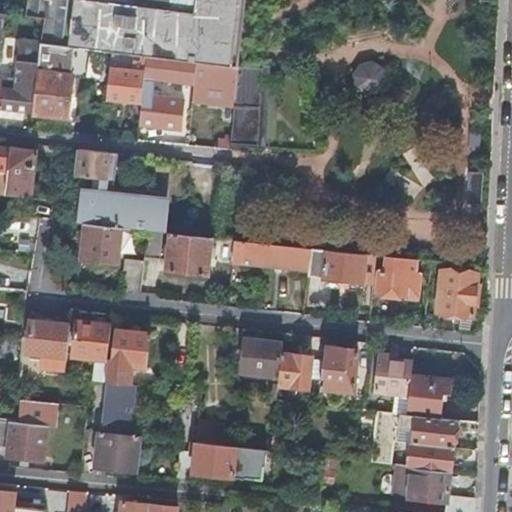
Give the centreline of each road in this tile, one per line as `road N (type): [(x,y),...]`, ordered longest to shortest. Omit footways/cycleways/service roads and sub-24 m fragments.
road 1 (residential): [(37,292),(500,345)]
road 2 (residential): [(0,473),(410,511)]
road 3 (residential): [(227,156),(0,131)]
road 4 (residential): [(511,132),(502,304)]
road 5 (residential): [(500,345),(492,511)]
